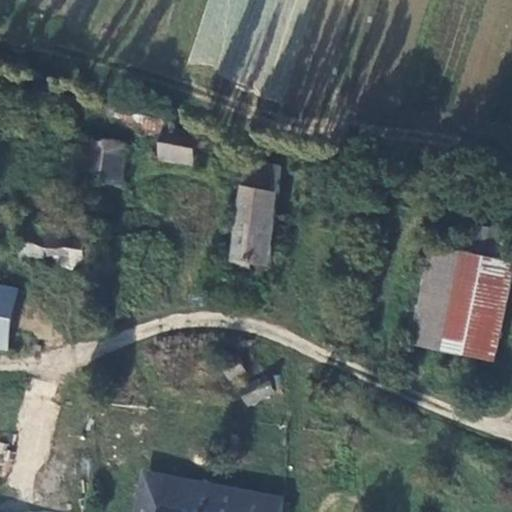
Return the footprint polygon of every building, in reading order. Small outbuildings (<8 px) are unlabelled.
[(78,114),(83,95),(41,83),(36,101),(78,114)] [(190,155),(195,126),(163,120),(164,111),(138,105),(137,109),(108,103),(106,111),(113,113),(113,120),(131,125),(131,130),(160,138),(159,149),(190,155)] [(119,177),(122,143),(93,139),(88,172),(119,177)] [(232,257),(266,262),(276,161),(246,155),(232,257)] [(419,238),(401,339),(485,353),(509,223),(459,215),(454,244),(419,238)] [(27,218),(24,233),(21,254),(82,263),(87,229),(27,218)] [(0,345),(6,346),(18,283),(0,279),(0,345)] [(232,355),(220,359),(226,372),(238,366),(232,355)] [(263,373),(238,384),(247,399),(271,389),(263,373)] [(278,511),(280,499),(278,498),(146,471),(136,511),(278,511)]
